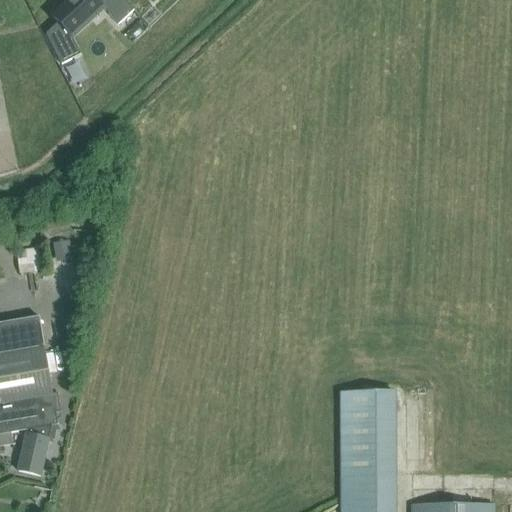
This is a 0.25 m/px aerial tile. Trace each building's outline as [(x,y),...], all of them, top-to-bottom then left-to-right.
[(58,23),(46,35),(62,66),(81,56),(72,38),(99,14),(104,9),(96,0),(73,0),(70,3),(69,2),(68,2),(69,3),(53,18),(58,23)] [(123,0),(113,0),(104,9),(119,25),(134,11),(123,0)] [(118,40),(113,35),(68,75),(85,95),(147,40),(134,26),(118,40)] [(40,248),(18,249),(19,273),(41,272),(40,248)] [(0,406),(51,397),(45,350),(39,319),(19,323),(25,354),(0,358),(0,406)] [(380,511),(380,475),(394,474),(393,393),(341,393),(342,511),(380,511)] [(51,397),(0,406),(0,436),(28,432),(28,435),(26,434),(17,473),(42,479),(51,440),(49,439),(52,428),(56,427),(54,415),(60,414),(57,396),(51,397)]
